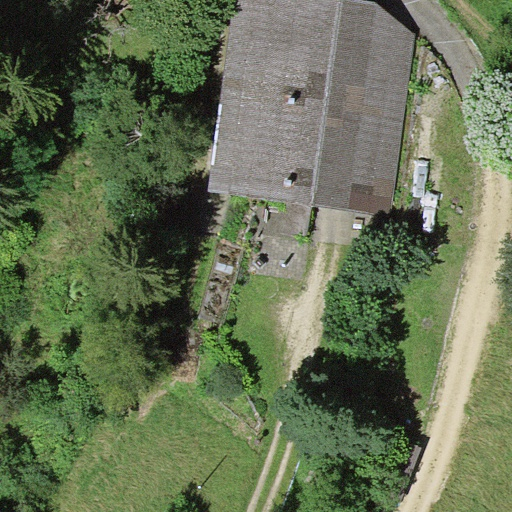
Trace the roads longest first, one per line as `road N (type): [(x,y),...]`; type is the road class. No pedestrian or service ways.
road 1 (track): [(415,511),(454,426),(480,321),(484,136),(428,12),(395,0)]
road 2 (track): [(267,511),(312,347),(319,251)]
